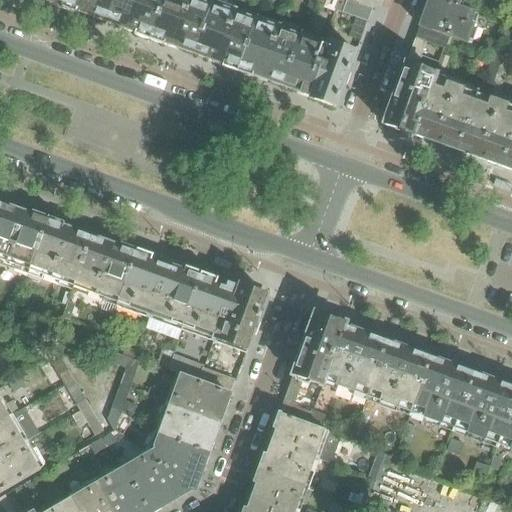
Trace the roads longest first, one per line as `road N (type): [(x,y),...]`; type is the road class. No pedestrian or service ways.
road 1 (tertiary): [(346,169),(0,42)]
road 2 (tertiary): [(0,147),(313,259)]
road 3 (residential): [(212,511),(228,490),(313,259)]
road 4 (tertiary): [(313,259),(511,329)]
road 5 (residential): [(346,169),(409,0)]
road 6 (tertiary): [(511,227),(346,169)]
